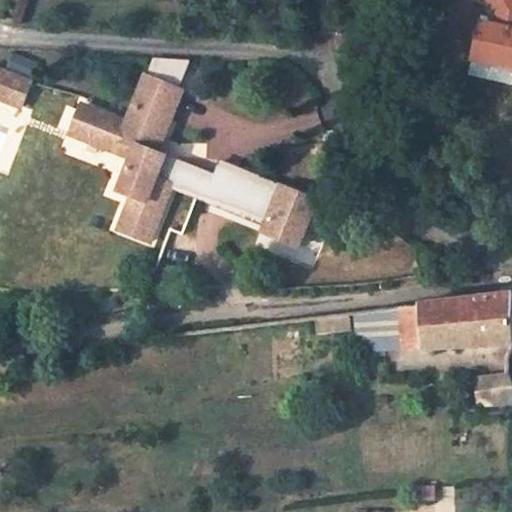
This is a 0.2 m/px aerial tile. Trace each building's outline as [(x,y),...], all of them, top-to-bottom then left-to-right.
[(280,0),(256,0),(273,11),(280,0)] [(484,24),(480,45),(499,49),(496,64),(511,67),(511,0),(498,0),(497,5),(492,26),(484,24)] [(499,49),(480,45),(476,59),(496,64),(499,49)] [(155,75),(187,76),(188,62),(156,61),(155,75)] [(32,84),(0,70),(0,100),(22,109),(32,84)] [(161,122),(173,90),(142,78),(124,126),(80,110),(70,138),(131,161),(119,194),(131,198),(120,230),(151,242),(171,187),(269,227),(265,237),(299,251),(319,203),(222,164),(216,178),(144,149),(150,135),(161,139),(166,125),(161,122)] [(182,283),(180,267),(157,270),(159,285),(182,283)] [(427,352),(511,345),(511,294),(424,305),(426,348),(427,352)] [(362,350),(426,348),(424,305),(358,312),(362,350)] [(485,378),(488,406),(511,404),(511,376),(511,374),(485,378)]
